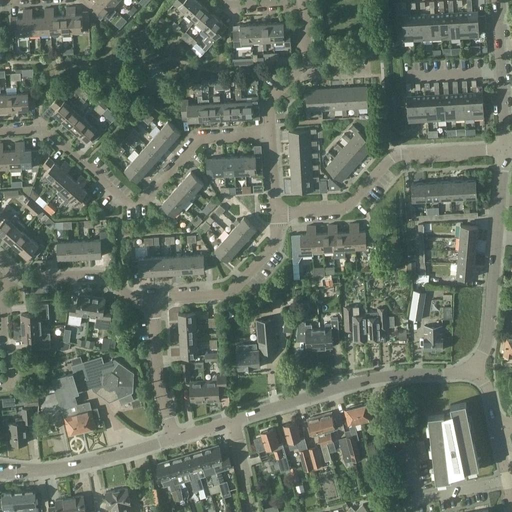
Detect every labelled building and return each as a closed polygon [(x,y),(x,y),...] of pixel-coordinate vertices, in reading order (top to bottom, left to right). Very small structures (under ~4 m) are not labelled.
[(101,20),(112,7),(103,0),(95,0),(92,4),(96,8),(92,12),(101,20)] [(119,0),(103,0),(112,7),(115,10),(122,2),(119,0)] [(187,14),(198,1),(197,0),(174,0),(171,4),(180,11),(181,9),(187,14)] [(193,23),(206,8),(198,1),(187,14),(192,19),(191,20),(193,23)] [(72,35),(72,31),(71,7),(66,7),(66,15),(60,15),(61,32),(62,36),(72,35)] [(71,7),(72,31),(83,31),(83,25),(89,24),(88,14),(76,14),(75,7),(71,7)] [(40,33),(51,33),(49,8),(44,8),(45,16),(39,17),(40,33)] [(61,32),(60,15),(54,16),(54,8),(49,8),(51,33),(61,32)] [(203,28),(214,15),(206,8),(193,23),(196,25),(197,23),(203,28)] [(18,35),(29,34),(28,9),(23,10),(23,18),(11,18),(11,29),(17,28),(18,35)] [(40,33),(39,17),(32,17),(32,9),(28,9),(29,34),(40,33)] [(468,12),(469,36),(479,35),(478,11),(468,12)] [(451,37),(460,37),(459,12),(449,13),(451,37)] [(460,37),(469,36),(468,12),(459,12),(460,37)] [(432,38),(441,38),(440,13),(431,14),(432,38)] [(441,38),(451,37),(449,13),(440,13),(441,38)] [(423,39),(432,38),(431,14),(421,15),(423,39)] [(214,15),(203,28),(209,34),(207,36),(214,42),(226,28),(222,24),(223,23),(214,15)] [(404,40),(413,40),(412,15),(402,16),(404,40)] [(413,40),(423,39),(421,15),(412,15),(413,40)] [(172,30),(177,25),(174,22),(169,27),(172,30)] [(273,23),(274,40),(284,40),(284,46),(291,45),(290,32),(284,32),(283,22),(273,23)] [(263,41),(274,40),(273,23),(262,24),(263,41)] [(251,24),(240,25),(234,25),(235,45),(241,44),(242,42),(248,42),(248,46),(252,46),(252,42),(251,24)] [(252,42),(263,41),(262,24),(251,24),(252,42)] [(177,25),(172,30),(176,33),(181,28),(177,25)] [(189,44),(194,39),(191,36),(185,41),(189,44)] [(194,39),(189,44),(192,47),(197,42),(194,39)] [(353,87),(354,108),(354,115),(358,115),(358,108),(368,108),(366,86),(353,87)] [(345,109),(354,108),(353,87),(340,88),(342,109),(342,115),(346,115),(345,109)] [(333,110),(342,109),(340,88),(328,89),(329,110),(330,116),(334,116),(333,110)] [(81,98),(86,92),(83,89),(78,95),(81,98)] [(310,111),(318,110),(316,89),(306,90),(307,111),(307,117),(311,117),(310,111)] [(321,110),(329,110),(328,89),(316,89),(318,110),(318,117),(322,117),(321,110)] [(17,93),(18,110),(29,109),(35,108),(34,93),(28,93),(28,92),(17,93)] [(62,120),(73,107),(64,100),(67,97),(62,92),(50,105),(55,110),(53,112),(62,120)] [(86,92),(81,98),(84,101),(90,95),(86,92)] [(465,118),(474,117),(473,92),(463,93),(465,118)] [(473,92),(474,117),(484,116),(483,92),(473,92)] [(7,110),(18,110),(17,93),(6,94),(7,110)] [(446,119),(455,118),(454,93),(445,94),(446,119)] [(455,118),(465,118),(463,93),(454,93),(455,118)] [(427,120),(437,119),(435,94),(426,95),(427,120)] [(437,119),(446,119),(445,94),(435,94),(437,119)] [(408,121),(418,120),(417,95),(407,96),(408,121)] [(418,120),(427,120),(426,95),(417,95),(418,120)] [(241,101),(242,118),(259,117),(258,96),(252,97),(252,101),(241,101)] [(199,120),(198,104),(187,104),(187,99),(181,99),(182,121),(199,120)] [(232,118),(242,118),(241,101),(231,102),(232,118)] [(210,120),(221,119),(220,102),(209,103),(210,120)] [(221,119),(232,118),(231,102),(220,102),(221,119)] [(199,120),(210,120),(209,103),(198,104),(199,120)] [(70,127),(81,115),(73,107),(62,120),(70,127)] [(146,116),(151,121),(154,117),(149,113),(146,116)] [(492,126),(492,133),(497,133),(499,115),(488,114),(487,126),(492,126)] [(78,134),(89,122),(81,115),(70,127),(78,134)] [(148,125),(151,121),(146,116),(142,120),(148,125)] [(160,129),(173,140),(180,132),(168,121),(160,129)] [(89,122),(78,134),(86,142),(88,139),(93,143),(105,130),(100,126),(97,129),(89,122)] [(350,140),(366,154),(374,145),(353,127),(351,130),(355,134),(350,140)] [(131,132),(136,137),(140,133),(134,129),(131,132)] [(165,149),(173,140),(160,129),(153,138),(165,149)] [(289,144),(310,142),(310,134),(317,133),(317,130),(288,131),(289,144)] [(133,141),(136,137),(131,132),(128,136),(133,141)] [(366,154),(350,140),(345,136),(343,139),(347,143),(342,149),(357,163),(366,154)] [(158,157),(165,149),(153,138),(146,145),(158,157)] [(0,167),(10,167),(10,150),(3,151),(3,143),(0,142),(0,167)] [(10,167),(21,166),(20,142),(15,142),(16,150),(10,150),(10,167)] [(20,142),(21,166),(32,166),(33,171),(38,171),(41,150),(31,150),(31,149),(25,149),(24,142),(20,142)] [(290,155),(311,154),(310,146),(318,146),(317,142),(310,142),(289,144),(290,155)] [(117,149),(122,154),(125,150),(120,145),(117,149)] [(151,165),(158,157),(146,145),(138,154),(151,165)] [(357,163),(342,149),(337,145),(335,148),(339,152),(334,158),(350,172),(357,163)] [(119,157),(122,154),(117,149),(114,153),(119,157)] [(144,173),(151,165),(138,154),(131,162),(144,173)] [(290,167),(311,166),(311,158),(318,157),(318,154),(311,154),(290,155),(290,167)] [(350,172),(334,158),(330,154),(327,157),(332,160),(325,167),(341,182),(350,172)] [(245,156),(245,173),(256,172),(262,172),(262,157),(256,158),(255,155),(245,156)] [(224,174),(235,174),(234,156),(223,157),(224,174)] [(235,174),(245,173),(245,156),(234,156),(235,174)] [(216,175),(224,174),(223,157),(212,158),(206,158),(207,175),(213,175),(216,175)] [(52,182),(68,164),(65,160),(59,166),(50,158),(43,166),(47,170),(43,174),(52,182)] [(137,181),(144,173),(131,162),(124,170),(137,181)] [(60,189),(71,177),(66,172),(71,166),(68,164),(52,182),(60,189)] [(291,180),(312,178),(312,170),(319,169),(319,166),(311,166),(290,167),(291,180)] [(183,180),(195,191),(203,182),(191,171),(183,180)] [(68,196),(84,178),(81,175),(75,181),(71,177),(60,189),(68,196)] [(84,178),(68,196),(63,202),(67,206),(72,200),(76,204),(76,203),(81,207),(91,195),(87,191),(82,187),(87,181),(84,178)] [(312,178),(291,180),(292,192),(313,191),(312,182),(320,182),(319,178),(312,178)] [(329,178),(326,179),(326,180),(327,186),(329,185),(329,190),(339,190),(340,188),(336,185),(329,178)] [(189,199),(195,191),(183,180),(176,187),(189,199)] [(463,181),(464,198),(476,197),(476,180),(463,181)] [(451,199),(464,198),(463,181),(450,182),(451,199)] [(426,200),(439,199),(438,182),(425,183),(426,200)] [(439,199),(451,199),(450,182),(438,182),(439,199)] [(413,201),(426,200),(425,183),(412,184),(413,201)] [(182,207),(189,199),(176,187),(169,195),(182,207)] [(21,196),(21,189),(12,189),(12,199),(26,198),(26,196),(21,196)] [(58,193),(50,200),(56,207),(64,199),(58,193)] [(174,215),(182,207),(169,195),(161,204),(174,215)] [(28,208),(33,202),(29,199),(25,204),(28,208)] [(33,202),(28,208),(36,215),(41,209),(33,202)] [(0,233),(3,236),(14,224),(19,218),(16,214),(10,220),(6,216),(11,210),(6,205),(0,211),(0,221),(0,222),(0,233)] [(44,223),(49,217),(46,214),(41,220),(44,223)] [(233,222),(236,225),(249,236),(256,228),(255,227),(259,223),(250,214),(246,219),(244,217),(240,221),(237,218),(233,222)] [(180,222),(176,227),(182,231),(185,227),(180,222)] [(345,248),(356,248),(354,223),(349,223),(350,231),(344,232),(345,248)] [(354,223),(356,248),(367,247),(366,241),(371,240),(371,230),(359,231),(359,223),(354,223)] [(11,243),(22,231),(14,224),(3,236),(11,243)] [(323,250),(334,249),(333,224),(328,225),(328,232),(322,233),(323,250)] [(345,248),(344,232),(337,232),(337,224),(333,224),(334,249),(345,248)] [(241,244),(249,236),(236,225),(229,233),(241,244)] [(323,250),(322,233),(316,233),(315,225),(311,226),(312,250),(323,250)] [(460,238),(477,239),(478,227),(461,225),(460,238)] [(313,257),(312,250),(311,226),(306,226),(307,234),(292,235),(293,264),(299,264),(302,257),(313,257)] [(19,250),(30,238),(22,231),(11,243),(19,250)] [(89,240),(90,257),(102,256),(101,241),(108,241),(107,231),(100,231),(101,239),(89,240)] [(234,252),(241,244),(229,233),(222,241),(234,252)] [(425,237),(425,245),(453,246),(453,237),(425,237)] [(30,238),(19,250),(27,258),(32,252),(37,256),(45,247),(40,243),(38,245),(30,238)] [(476,253),(477,239),(460,238),(459,251),(476,253)] [(80,257),(90,257),(89,240),(79,241),(80,257)] [(58,259),(69,258),(68,241),(57,242),(58,259)] [(69,258),(80,257),(79,241),(68,241),(69,258)] [(227,261),(234,252),(222,241),(214,250),(227,261)] [(474,265),(476,253),(459,251),(457,263),(474,265)] [(192,255),(193,272),(204,271),(203,254),(192,255)] [(183,272),(193,272),(192,255),(182,256),(183,272)] [(161,274),(172,273),(171,256),(160,257),(161,274)] [(172,273),(183,272),(182,256),(171,256),(172,273)] [(150,274),(161,274),(160,257),(149,258),(150,274)] [(139,275),(150,274),(149,258),(138,258),(138,260),(132,261),(133,273),(139,273),(139,275)] [(473,278),(474,265),(457,263),(456,277),(473,278)] [(324,293),(333,292),(331,278),(322,279),(324,293)] [(89,315),(92,296),(79,295),(77,308),(70,307),(68,323),(80,325),(82,314),(89,315)] [(452,295),(443,296),(444,307),(452,307),(452,295)] [(92,296),(89,315),(96,316),(95,327),(109,329),(111,313),(103,312),(105,298),(92,296)] [(417,317),(421,298),(411,296),(407,315),(417,317)] [(260,313),(273,311),(272,301),(259,302),(260,313)] [(22,327),(41,326),(41,318),(49,318),(48,304),(29,305),(30,313),(21,314),(22,327)] [(367,339),(366,317),(366,315),(360,315),(360,306),(344,307),(346,332),(353,331),(354,340),(367,339)] [(366,317),(367,339),(380,338),(379,329),(389,329),(388,327),(394,327),(393,316),(388,317),(388,307),(377,308),(378,312),(366,312),(366,315),(366,317)] [(179,324),(196,323),(195,312),(178,313),(179,324)] [(258,349),(237,351),(238,369),(260,367),(259,353),(278,351),(276,319),(256,321),(258,349)] [(318,328),(320,348),(332,347),(332,340),(340,339),(339,319),(331,320),(331,323),(325,323),(326,328),(318,328)] [(320,348),(318,328),(312,329),(312,325),(306,325),(306,322),(299,322),(298,335),(298,342),(306,341),(306,348),(320,348)] [(179,335),(196,334),(196,323),(179,324),(179,335)] [(425,349),(442,349),(442,325),(424,326),(425,349)] [(41,326),(22,327),(22,340),(31,339),(32,348),(51,347),(50,333),(41,333),(41,326)] [(404,330),(397,330),(397,340),(407,339),(406,329),(404,330)] [(65,339),(78,341),(79,335),(66,333),(65,339)] [(180,346),(197,345),(196,334),(179,335),(180,346)] [(197,345),(180,346),(181,357),(197,356),(197,345)] [(206,361),(218,361),(218,353),(205,354),(206,361)] [(56,393),(61,408),(63,408),(77,403),(74,393),(74,392),(78,391),(94,386),(95,390),(110,401),(119,397),(121,401),(131,396),(130,393),(132,391),(133,375),(115,361),(104,365),(101,358),(83,364),(81,360),(74,362),(75,366),(73,367),(75,373),(75,374),(73,375),(67,377),(66,376),(53,381),(56,393)] [(182,379),(190,379),(189,362),(181,363),(182,379)] [(204,380),(205,401),(219,400),(218,388),(227,388),(227,374),(218,375),(218,380),(204,380)] [(191,402),(205,401),(204,380),(190,381),(191,402)] [(45,403),(41,407),(43,413),(61,408),(56,393),(47,395),(45,403)] [(27,406),(38,405),(38,396),(27,397),(27,406)] [(89,401),(76,404),(77,411),(78,410),(79,412),(77,413),(81,429),(95,426),(94,421),(97,421),(95,411),(92,412),(89,401)] [(479,466),(468,409),(466,401),(450,404),(452,412),(444,416),(444,415),(428,416),(436,482),(452,480),(451,474),(463,468),(463,469),(479,466)] [(356,406),(360,421),(365,420),(367,430),(373,429),(372,418),(368,403),(362,404),(356,406)] [(63,408),(68,433),(81,429),(77,413),(79,412),(78,410),(77,411),(76,404),(63,408)] [(355,423),(360,421),(356,406),(351,407),(345,409),(349,424),(350,424),(353,436),(346,438),(350,451),(352,461),(361,459),(356,440),(359,439),(355,423)] [(27,442),(25,423),(33,422),(32,408),(22,408),(23,422),(6,423),(7,431),(9,431),(10,443),(27,442)] [(320,417),(323,431),(328,430),(337,427),(335,419),(333,419),(332,413),(330,413),(330,412),(325,413),(325,415),(320,417)] [(330,459),(326,444),(324,435),(323,431),(320,417),(315,418),(314,416),(309,418),(309,419),(308,420),(309,426),(308,426),(311,434),(318,432),(325,461),(330,459)] [(313,468),(308,449),(305,437),(300,438),(296,422),(283,425),(289,446),(297,444),(305,471),(313,468)] [(276,437),(273,428),(260,432),(265,448),(273,446),(277,459),(278,458),(287,455),(283,443),(279,444),(276,437)] [(324,435),(326,444),(334,442),(332,434),(324,435)] [(343,453),(350,451),(346,438),(339,439),(343,453)] [(420,460),(427,458),(424,441),(417,443),(420,460)] [(224,482),(220,469),(232,465),(228,451),(221,453),(219,445),(208,448),(219,483),(224,482)] [(308,449),(313,468),(320,466),(315,447),(308,449)] [(214,485),(219,483),(208,448),(198,451),(203,467),(208,465),(214,485)] [(205,474),(203,467),(198,451),(188,455),(192,470),(199,490),(203,489),(199,476),(205,474)] [(188,472),(192,470),(188,455),(177,458),(184,480),(190,478),(188,472)] [(287,455),(278,458),(282,472),(290,469),(287,455)] [(184,481),(177,458),(167,461),(176,491),(181,490),(179,483),(184,481)] [(172,492),(176,491),(167,461),(156,464),(161,480),(164,487),(170,485),(172,492)] [(327,486),(337,482),(334,475),(325,479),(327,486)] [(303,483),(295,485),(297,492),(304,490),(303,483)] [(306,488),(308,494),(316,492),(315,486),(306,488)] [(120,511),(131,511),(127,488),(117,490),(119,498),(121,511),(120,511)] [(154,489),(156,504),(162,503),(160,488),(154,489)] [(24,490),(26,506),(29,506),(29,511),(36,511),(35,489),(24,490)] [(20,511),(20,507),(26,506),(24,490),(13,491),(15,511),(20,511)] [(109,511),(120,511),(121,511),(119,498),(117,490),(106,492),(109,511)] [(15,511),(13,491),(2,492),(3,495),(0,494),(0,508),(3,508),(3,511),(15,511)] [(69,497),(71,511),(85,511),(83,495),(69,497)] [(71,511),(69,497),(56,500),(57,511),(71,511)]
